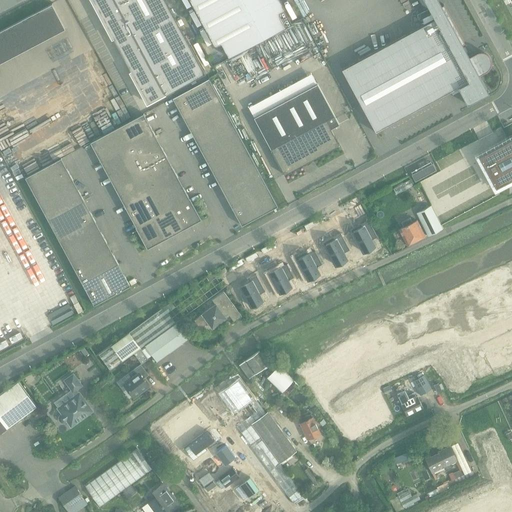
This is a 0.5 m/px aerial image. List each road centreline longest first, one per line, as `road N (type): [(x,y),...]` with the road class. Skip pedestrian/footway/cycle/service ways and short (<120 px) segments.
road 1 (unclassified): [(0,375),(511,100)]
road 2 (residential): [(55,511),(50,470),(219,346),(315,291),(511,200)]
road 3 (unclassified): [(304,511),(368,456),(467,406)]
road 4 (residential): [(327,401),(441,349)]
